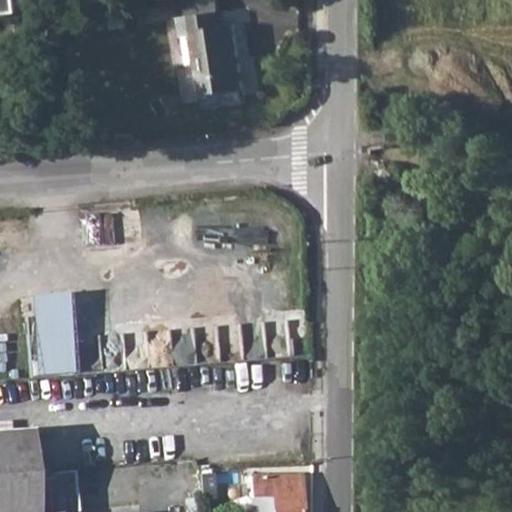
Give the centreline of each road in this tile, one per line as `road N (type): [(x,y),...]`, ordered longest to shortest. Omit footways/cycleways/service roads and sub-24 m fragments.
road 1 (tertiary): [(336,511),(340,155)]
road 2 (unclassified): [(0,181),(340,155)]
road 3 (tertiary): [(340,155),(343,0)]
